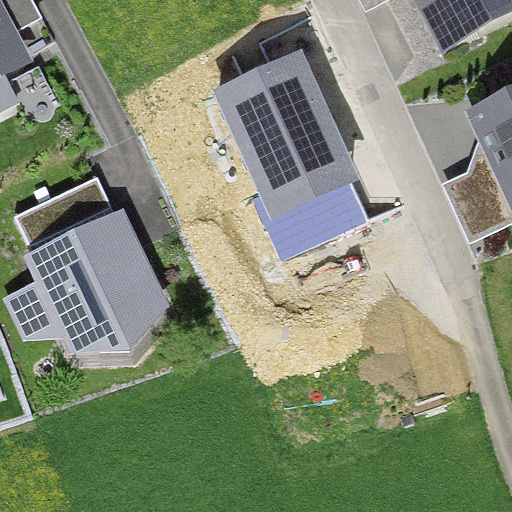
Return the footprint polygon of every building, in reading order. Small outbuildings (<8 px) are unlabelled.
[(29,0),(0,0),(0,74),(33,58),(17,27),(38,16),(29,0)] [(511,0),(414,0),(443,50),(511,10),(511,0)] [(358,176),(301,52),(217,90),(274,214),(358,176)] [(511,82),(461,106),(508,210),(511,208),(511,82)] [(95,178),(14,215),(30,250),(111,213),(95,178)] [(30,250),(23,254),(37,284),(2,300),(20,339),(59,337),(66,351),(131,350),(164,298),(123,208),(111,213),(30,250)]
